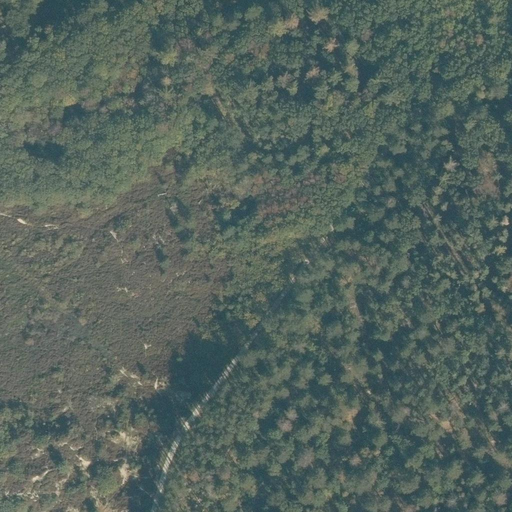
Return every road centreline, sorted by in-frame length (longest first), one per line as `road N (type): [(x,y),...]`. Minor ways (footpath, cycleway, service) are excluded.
road 1 (unknown): [(511,316),(322,242)]
road 2 (unknown): [(336,0),(377,63),(424,101)]
